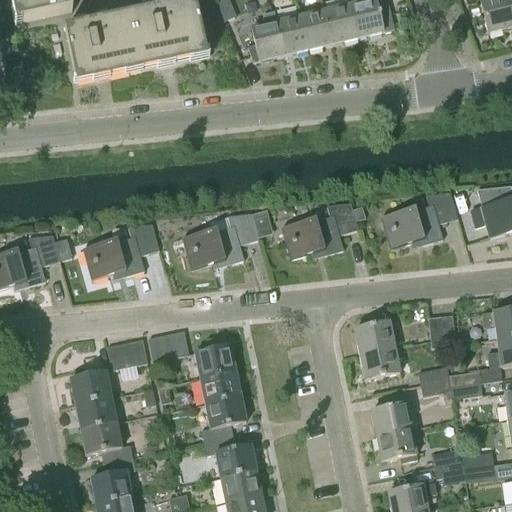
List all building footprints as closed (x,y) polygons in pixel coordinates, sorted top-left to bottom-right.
[(71,16),(67,0),(14,0),(20,27),(71,16)] [(235,20),(226,0),(212,0),(223,25),(235,20)] [(371,0),(372,3),(349,8),(357,42),(382,36),(394,33),(385,0),(371,0)] [(511,31),(511,30),(504,0),(493,0),(479,3),(487,37),(511,31)] [(194,6),(129,20),(139,71),(205,57),(194,6)] [(357,42),(349,8),(324,14),(332,48),(357,42)] [(332,48),(324,14),(300,20),(308,54),(332,48)] [(284,59),(276,26),(274,26),(272,16),(261,18),(263,29),(251,32),(255,49),(246,51),(253,66),(258,65),(284,59)] [(139,71),(129,20),(64,33),(75,85),(139,71)] [(300,20),(276,26),(284,59),(308,54),(300,20)] [(457,223),(449,197),(425,200),(428,211),(414,215),(414,212),(381,222),(390,253),(421,244),(423,249),(442,244),(438,228),(457,223)] [(511,201),(480,211),(469,214),(474,233),(486,229),(490,243),(511,235),(511,201)] [(355,225),(352,213),(350,207),(325,210),(329,222),(315,225),(314,223),(282,232),(291,264),(322,255),(324,260),(343,255),(338,239),(358,234),(355,225)] [(352,213),(355,225),(365,222),(361,211),(352,213)] [(255,233),(269,229),(265,214),(251,218),(255,233)] [(258,244),(251,219),(251,218),(226,221),(229,232),(216,236),(215,233),(182,243),(191,274),(223,265),(224,270),(243,265),(239,250),(258,244)] [(139,260),(149,257),(158,254),(151,229),(127,231),(130,243),(116,247),(115,244),(83,253),(92,285),(123,276),(124,281),(144,275),(139,260)] [(25,292),(44,286),(40,271),(59,265),(52,239),(27,242),(31,253),(17,257),(16,254),(0,258),(0,292),(24,286),(25,292)] [(496,343),(511,341),(511,312),(492,315),(492,316),(481,317),(483,332),(494,331),(496,343)] [(451,319),(439,320),(443,351),(455,349),(451,319)] [(443,351),(439,320),(427,322),(430,352),(443,351)] [(358,359),(394,352),(388,326),(353,334),(358,359)] [(171,337),(176,361),(188,359),(183,335),(171,337)] [(171,337),(159,340),(164,364),(176,361),(171,337)] [(164,364),(159,340),(147,343),(152,366),(164,364)] [(199,383),(235,375),(230,350),(224,351),(222,340),(205,343),(207,355),(193,358),(199,383)] [(488,373),(511,369),(511,341),(496,343),(497,356),(486,358),(488,373)] [(142,344),(129,346),(134,370),(146,367),(142,344)] [(129,346),(118,349),(123,372),(134,370),(129,346)] [(123,372),(118,349),(105,351),(110,375),(123,372)] [(399,377),(394,352),(358,359),(363,384),(399,377)] [(448,384),(447,379),(446,371),(417,377),(419,389),(448,384)] [(240,399),(235,375),(199,383),(204,407),(240,399)] [(479,387),(478,375),(447,379),(448,384),(449,391),(479,387)] [(74,409),(110,401),(105,376),(69,383),(74,409)] [(448,384),(419,389),(422,401),(442,397),(445,410),(452,408),(451,403),(449,391),(448,384)] [(480,387),(479,387),(449,391),(451,403),(481,399),(480,387)] [(166,390),(157,392),(161,408),(170,406),(166,390)] [(155,409),(151,393),(142,395),(146,411),(155,409)] [(507,425),(511,423),(511,395),(503,397),(507,425)] [(240,399),(204,407),(209,432),(200,434),(203,447),(233,441),(230,429),(245,425),(240,399)] [(115,426),(110,401),(74,409),(79,433),(115,426)] [(375,441),(410,433),(405,408),(370,415),(375,441)] [(120,451),(115,426),(79,433),(84,459),(99,456),(102,468),(132,462),(129,449),(120,451)] [(417,464),(410,433),(375,441),(380,466),(399,462),(400,467),(417,464)] [(235,453),(233,441),(203,447),(207,469),(216,467),(219,482),(255,475),(250,450),(235,453)] [(461,466),(461,461),(459,453),(430,459),(433,471),(461,466)] [(492,469),(491,459),(491,456),(461,461),(461,466),(463,473),(492,469)] [(132,462),(102,468),(104,480),(89,483),(94,508),(130,501),(125,476),(134,475),(132,462)] [(461,466),(433,471),(435,483),(442,482),(443,489),(465,485),(463,473),(461,466)] [(492,469),(463,473),(465,485),(494,481),(492,469)] [(255,475),(219,482),(224,508),(261,500),(255,475)] [(389,511),(426,511),(424,501),(436,498),(433,487),(386,497),(389,511)] [(188,511),(185,498),(176,500),(178,511),(188,511)] [(178,511),(176,500),(167,502),(169,511),(178,511)] [(263,511),(261,500),(224,508),(225,511),(263,511)] [(132,511),(130,501),(94,508),(94,511),(132,511)]
